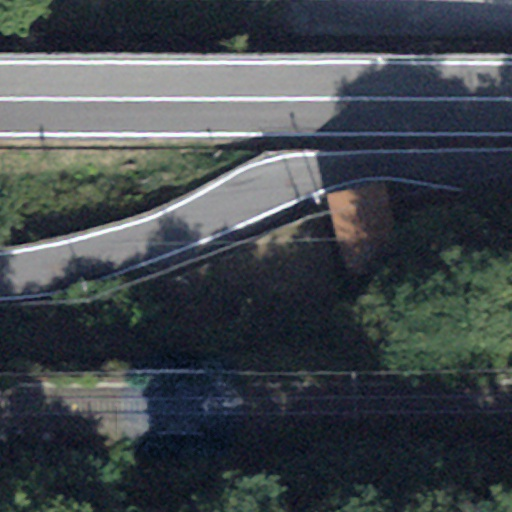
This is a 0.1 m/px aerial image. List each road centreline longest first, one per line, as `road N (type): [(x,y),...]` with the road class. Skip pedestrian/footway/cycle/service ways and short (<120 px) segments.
road 1 (tertiary): [(511,171),(321,171),(171,231),(0,263)]
road 2 (primary): [(0,98),(511,98)]
